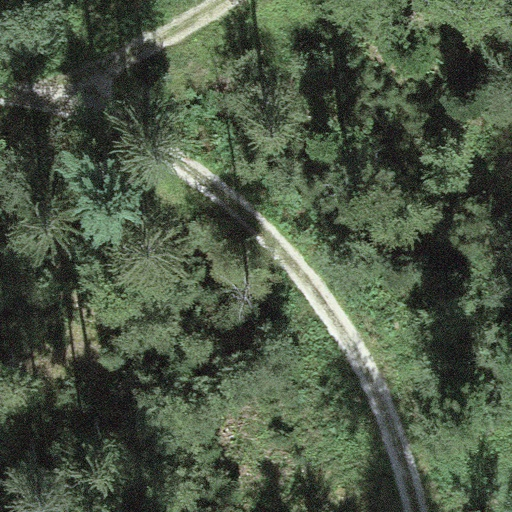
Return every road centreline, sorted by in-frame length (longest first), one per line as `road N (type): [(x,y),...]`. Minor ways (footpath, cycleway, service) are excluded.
road 1 (track): [(0,108),(228,200),(359,396),(394,511)]
road 2 (track): [(24,118),(254,0)]
